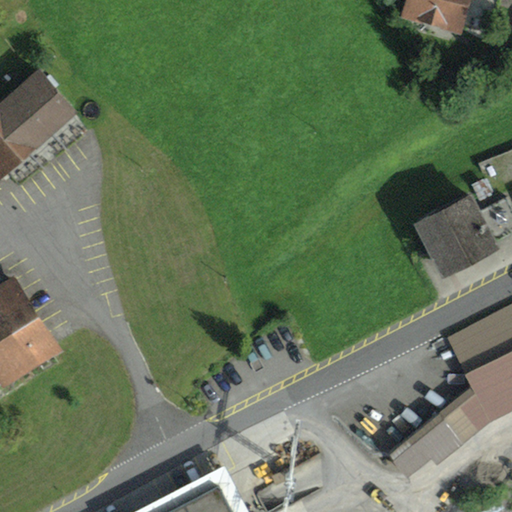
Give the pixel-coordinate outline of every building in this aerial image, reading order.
[(468,0),(405,0),(402,12),(461,28),(468,0)] [(0,89),(0,172),(11,183),(86,106),(45,70),(12,102),(0,89)] [(469,201),(421,224),(443,269),(490,246),(469,201)] [(511,210),(511,208),(483,215),(491,245),(511,239),(511,210)] [(26,282),(0,296),(0,392),(2,395),(68,358),(26,282)] [(490,368),(435,412),(458,440),(511,396),(511,296),(463,321),(490,368)] [(223,511),(213,493),(177,511),(223,511)]
